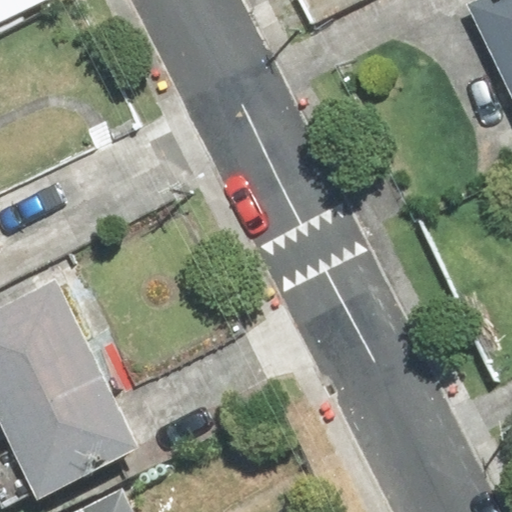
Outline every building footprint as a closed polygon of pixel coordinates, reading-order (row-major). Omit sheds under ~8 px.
[(53,0),(0,0),(0,32),(56,7),(53,0)] [(511,0),(494,0),(485,4),(511,57),(511,0)] [(0,264),(29,251),(0,190),(0,264)] [(85,265),(0,305),(0,366),(62,495),(171,443),(85,265)] [(173,511),(154,472),(70,511),(173,511)]
